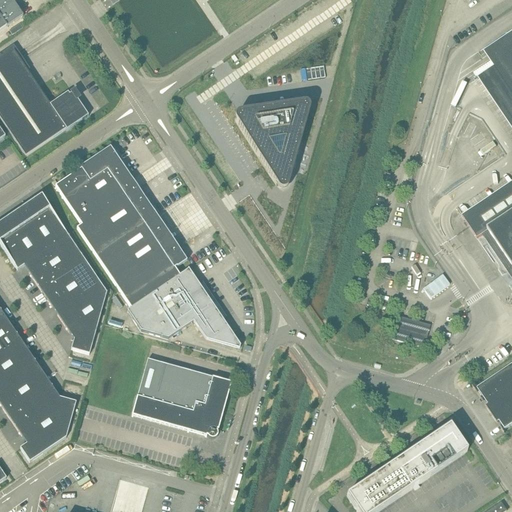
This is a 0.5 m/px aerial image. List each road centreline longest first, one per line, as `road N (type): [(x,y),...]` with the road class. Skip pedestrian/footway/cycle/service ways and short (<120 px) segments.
road 1 (unclassified): [(277,296),(145,101)]
road 2 (unclassified): [(511,481),(460,403),(336,368)]
road 3 (unclassified): [(145,101),(295,0)]
road 4 (unclassified): [(0,202),(145,101)]
road 5 (unclassified): [(269,352),(224,511)]
road 6 (unclassified): [(296,511),(336,368)]
road 7 (unclassified): [(145,101),(76,0)]
